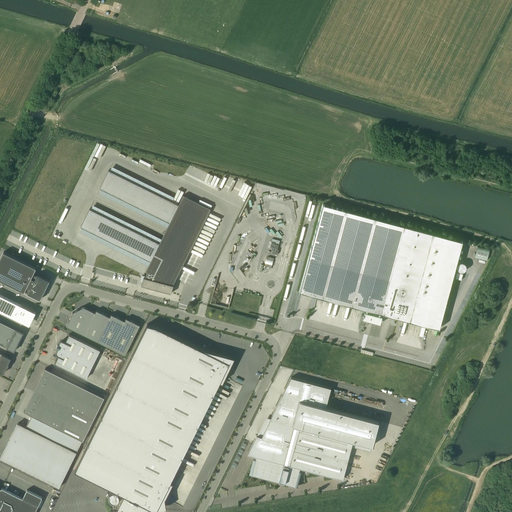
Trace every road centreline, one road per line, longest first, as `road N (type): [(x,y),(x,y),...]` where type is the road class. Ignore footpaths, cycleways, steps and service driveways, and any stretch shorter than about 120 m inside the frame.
road 1 (unclassified): [(0,419),(68,288),(267,338),(276,360),(201,511)]
road 2 (unknown): [(274,344),(303,322),(420,355),(469,266)]
road 3 (unclassified): [(0,176),(87,0)]
